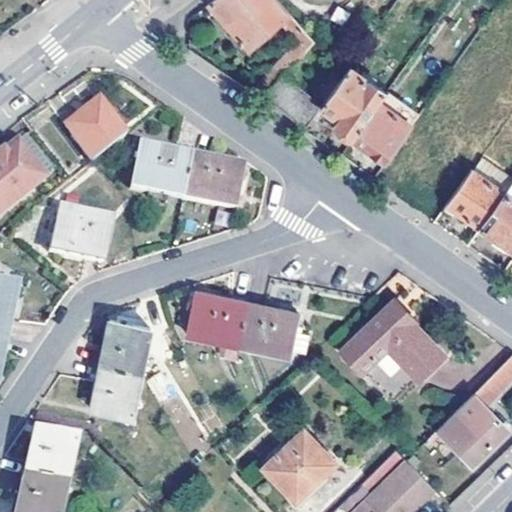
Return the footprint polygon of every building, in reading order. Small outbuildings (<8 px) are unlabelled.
[(262,98),(266,94),(286,73),(287,73),(316,43),(278,0),(216,0),(210,5),(251,51),(282,23),(299,43),(253,92),(262,98)] [(336,126),(352,138),(379,101),(385,92),(350,66),(343,74),(321,105),(320,107),(340,121),(336,126)] [(301,126),(321,105),(287,73),(286,73),(266,94),(281,107),(301,126)] [(412,126),(379,101),(352,138),(367,149),(385,162),(412,126)] [(99,102),(78,117),(86,127),(106,111),(99,102)] [(126,136),(106,111),(86,127),(78,117),(64,127),(92,163),(126,136)] [(0,213),(51,173),(24,139),(2,156),(0,154),(0,213)] [(131,188),(185,200),(193,158),(140,146),(131,188)] [(480,225),(506,189),(511,179),(511,171),(484,151),(473,167),(471,166),(443,205),(449,211),(454,206),(464,213),(480,225)] [(193,158),(185,200),(234,211),(243,169),(193,158)] [(502,241),(511,247),(511,179),(506,189),(480,225),(493,235),(490,239),(499,245),(502,241)] [(115,220),(64,209),(55,250),(105,262),(115,220)] [(0,334),(4,335),(15,285),(0,281),(0,334)] [(189,331),(239,344),(249,301),(199,289),(189,331)] [(397,299),(344,348),(364,369),(391,345),(421,378),(446,355),(415,322),(416,321),(397,299)] [(290,349),(295,330),(299,312),(249,301),(239,344),(289,355),(290,349)] [(101,364),(142,373),(152,329),(111,321),(101,364)] [(295,330),(290,349),(305,352),(309,333),(295,330)] [(511,356),(429,439),(436,446),(446,437),(472,464),(490,446),(508,428),(493,412),(489,408),(511,385),(511,356)] [(142,373),(101,364),(92,408),(133,418),(142,373)] [(304,428),(264,465),(294,499),(334,462),(304,428)] [(24,478),(63,487),(72,444),(33,434),(24,478)] [(412,511),(436,491),(407,462),(353,511),(412,511)] [(57,511),(63,487),(24,478),(16,511),(57,511)]
